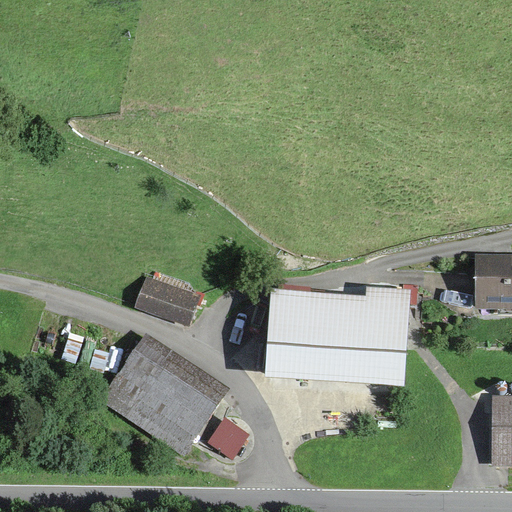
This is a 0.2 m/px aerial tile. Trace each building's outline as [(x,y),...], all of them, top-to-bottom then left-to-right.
[(511,266),(473,266),(473,318),(511,318),(511,266)] [(197,299),(150,282),(140,311),(187,327),(197,299)] [(408,306),(274,299),(269,385),(403,393),(408,306)] [(145,346),(109,402),(189,455),(226,399),(145,346)] [(511,404),(499,404),(498,472),(511,472),(511,404)]
